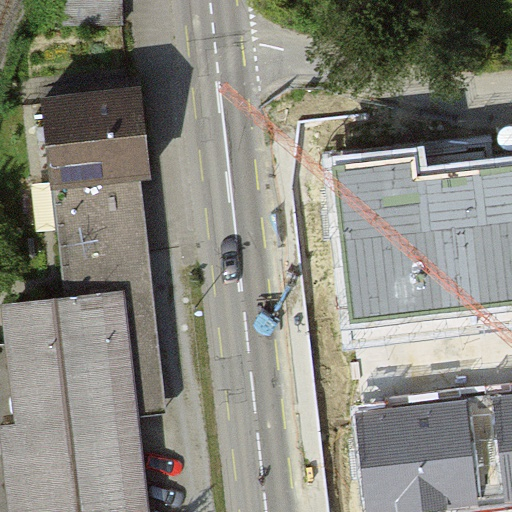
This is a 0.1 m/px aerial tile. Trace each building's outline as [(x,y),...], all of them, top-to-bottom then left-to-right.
[(51,111),(60,194),(141,185),(156,183),(147,101),(51,111)] [(422,154),(335,164),(354,326),(511,307),(511,164),(424,175),(422,154)] [(25,511),(149,511),(140,416),(166,414),(141,185),(60,194),(72,302),(4,309),(25,511)] [(511,392),(494,395),(507,504),(511,503),(511,392)] [(471,401),(358,414),(370,511),(469,511),(484,510),(471,401)]
